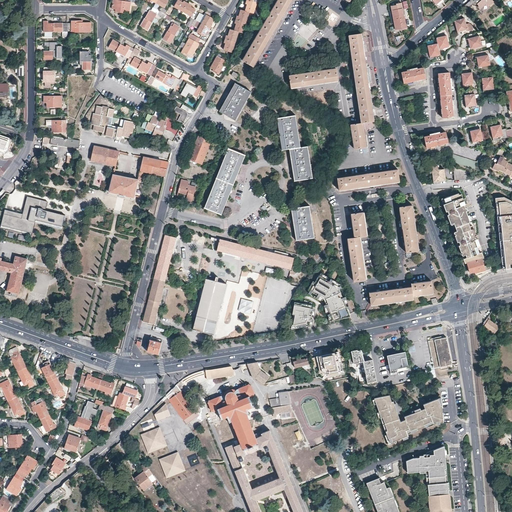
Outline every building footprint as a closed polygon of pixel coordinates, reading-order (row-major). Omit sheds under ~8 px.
[(120,0),(113,0),(113,1),(112,9),(119,10),(119,13),(129,14),(131,2),(137,2),(137,0),(123,0),(123,1),(120,1),(120,0)] [(182,11),(187,3),(184,1),(183,3),(180,2),(177,0),(174,6),(182,11)] [(284,14),(292,0),(277,0),(242,60),(253,67),(261,53),(269,39),(273,34),(278,25),(281,20),(284,14)] [(249,12),(253,14),(257,3),(247,0),(245,5),(247,5),(246,8),(245,11),(249,12)] [(471,0),(470,0),(465,4),(468,8),(473,4),(474,3),(471,0)] [(480,0),(474,5),(479,10),(485,5),(488,7),(494,2),(492,0),(480,0)] [(405,22),(404,20),(403,13),(402,2),(396,3),(396,5),(391,6),(392,12),(395,30),(399,29),(402,28),(405,28),(404,22),(405,22)] [(191,6),(187,3),(182,11),(187,14),(191,16),(195,10),(193,9),(190,7),(191,6)] [(465,4),(462,8),(467,14),(470,11),(468,8),(465,4)] [(161,16),(163,13),(159,10),(156,9),(154,7),(150,14),(148,13),(143,21),(141,26),(144,28),(148,30),(157,14),(161,17),(161,16)] [(253,17),(253,14),(249,12),(245,11),(240,10),(240,13),(239,16),(237,16),(236,20),(246,23),(247,18),(252,19),(253,17)] [(206,16),(202,24),(210,28),(212,24),(215,19),(213,18),(214,15),(206,11),(204,13),(206,15),(206,16)] [(206,16),(199,12),(195,20),(202,24),(206,16)] [(469,22),(467,22),(466,17),(456,19),(458,31),(467,29),(468,30),(474,28),(473,24),(469,22)] [(67,31),(67,23),(53,23),(48,23),(48,20),(43,20),(44,32),(48,31),(53,31),(62,31),(62,34),(67,34),(67,31)] [(199,29),(202,24),(195,20),(194,20),(191,25),(199,29)] [(238,32),(242,33),(246,23),(236,20),(234,24),(236,25),(235,28),(234,31),(238,32)] [(72,23),(67,23),(67,31),(72,31),(72,32),(91,32),(91,23),(80,23),(80,21),(75,21),(72,21),(72,23)] [(171,43),(180,27),(173,22),(166,35),(163,39),(171,43)] [(210,28),(202,24),(199,29),(197,32),(203,36),(205,34),(206,31),(208,32),(210,28)] [(225,39),(235,42),(238,32),(234,31),(230,29),(228,33),(227,36),(226,36),(225,39)] [(198,43),(197,43),(199,39),(190,33),(188,37),(189,38),(181,52),(184,54),(185,53),(191,56),(192,54),(198,43)] [(368,83),(366,67),(365,60),(363,44),(361,33),(349,35),(362,123),(358,123),(351,124),(354,149),(367,147),(363,123),(374,121),(372,106),(369,90),(368,83)] [(449,45),(446,34),(437,37),(438,44),(428,46),(430,57),(440,55),(439,47),(449,45)] [(481,38),(469,41),(472,51),(484,48),(481,38)] [(232,53),(235,42),(225,39),(224,43),(225,43),(224,47),(223,50),(232,53)] [(120,54),(128,58),(134,49),(126,44),(125,47),(121,44),(113,40),(108,47),(117,52),(120,54)] [(62,59),(62,46),(57,46),(57,42),(44,42),(44,46),(49,46),(49,48),(49,51),(44,51),(44,60),(53,60),(53,57),(56,57),(56,59),(62,59)] [(80,61),(82,61),(82,70),(91,70),(91,61),(91,55),(89,55),(89,48),(82,48),(82,51),(80,51),(80,61)] [(223,66),(225,61),(220,59),(217,56),(213,62),(210,68),(215,71),(215,72),(216,73),(219,74),(221,70),(223,66)] [(489,56),(478,59),(480,69),(491,66),(489,56)] [(130,64),(150,76),(156,66),(152,64),(148,62),(147,64),(134,57),(130,64)] [(54,83),(54,71),(56,71),(56,67),(44,67),(44,74),(44,81),(45,81),(45,86),(51,86),(51,83),(54,83)] [(336,68),(289,75),(291,88),(306,86),(323,83),(338,81),(336,68)] [(426,79),(424,68),(401,72),(404,83),(426,79)] [(156,79),(174,89),(175,88),(176,86),(180,80),(175,77),(172,75),(171,78),(168,76),(164,74),(158,71),(154,78),(156,79)] [(454,117),(450,72),(438,74),(443,118),(454,117)] [(475,84),(473,72),(463,74),(464,85),(475,84)] [(154,78),(150,76),(149,79),(146,83),(150,86),(151,84),(153,85),(156,79),(154,78)] [(494,88),(492,77),(482,78),(483,90),(494,88)] [(193,85),(180,78),(180,80),(176,86),(180,88),(188,92),(192,95),(197,97),(202,87),(198,85),(197,88),(193,85)] [(8,88),(9,83),(0,82),(0,92),(8,93),(8,88)] [(251,92),(235,83),(219,111),(236,120),(251,92)] [(477,105),(476,94),(465,95),(466,106),(477,105)] [(61,107),(61,95),(44,95),(44,99),(48,99),(48,102),(48,107),(61,107)] [(122,127),(107,124),(109,117),(112,117),(114,109),(108,108),(109,107),(102,105),(101,107),(96,106),(94,114),(93,113),(90,124),(93,125),(92,130),(102,132),(105,133),(105,135),(112,137),(113,134),(115,135),(115,136),(120,137),(121,136),(129,137),(130,132),(132,133),(134,122),(124,120),(122,127)] [(177,121),(182,123),(187,115),(186,112),(176,106),(173,111),(180,115),(177,121)] [(152,135),(161,139),(164,133),(163,133),(164,131),(165,130),(166,130),(168,126),(167,126),(168,123),(161,120),(161,118),(153,115),(150,122),(148,121),(145,129),(153,132),(152,135)] [(301,147),(296,115),(277,118),(282,150),(289,149),(294,181),(313,178),(308,146),(301,147)] [(66,132),(66,120),(52,120),(52,124),(52,133),(66,132)] [(508,138),(511,133),(511,129),(511,128),(506,130),(506,128),(501,129),(500,124),(490,127),(493,138),(507,135),(508,138)] [(482,133),(481,129),(470,131),(473,143),(483,140),(482,133)] [(448,143),(446,132),(424,137),(425,144),(426,147),(426,148),(448,143)] [(79,147),(80,140),(78,140),(73,139),(43,135),(42,142),(50,143),(50,144),(78,148),(79,147)] [(200,164),(210,141),(199,137),(194,147),(190,157),(189,159),(200,164)] [(10,142),(7,148),(14,151),(17,145),(10,142)] [(116,166),(119,152),(94,146),(91,160),(116,166)] [(245,155),(228,148),(204,208),(221,215),(245,155)] [(500,148),(496,153),(501,157),(505,151),(501,149),(500,148)] [(475,169),(478,162),(455,153),(453,160),(475,169)] [(486,153),(478,162),(484,167),(491,157),(486,153)] [(166,169),(168,162),(143,157),(138,180),(114,174),(110,192),(121,194),(135,197),(135,196),(142,197),(145,184),(141,183),(144,171),(165,176),(166,169)] [(505,173),(509,175),(511,168),(511,164),(507,162),(507,161),(504,160),(504,159),(499,157),(496,164),(494,163),(491,168),(498,171),(499,170),(505,173)] [(490,165),(488,163),(482,170),(484,172),(490,165)] [(470,178),(470,172),(454,165),(455,180),(470,178)] [(434,182),(445,181),(444,170),(439,170),(438,166),(432,167),(433,176),(434,182)] [(398,169),(337,178),(339,190),(400,181),(398,169)] [(191,202),(195,187),(187,185),(188,181),(181,179),(178,187),(177,192),(186,194),(185,200),(191,202)] [(465,255),(466,257),(482,251),(482,249),(479,250),(477,247),(480,246),(478,239),(475,240),(474,237),(477,236),(474,229),(471,230),(470,227),(469,223),(470,223),(466,211),(468,211),(467,208),(463,209),(462,206),(466,205),(465,204),(463,199),(461,194),(459,195),(459,194),(450,197),(444,199),(446,204),(444,205),(446,212),(448,212),(449,215),(448,216),(450,222),(453,221),(454,224),(457,231),(458,234),(455,235),(458,242),(459,242),(461,245),(459,246),(462,253),(464,252),(465,255)] [(65,215),(46,209),(44,209),(46,201),(28,196),(25,205),(23,215),(22,219),(4,214),(2,225),(32,233),(35,222),(35,219),(62,226),(65,215)] [(495,198),(502,265),(505,265),(505,269),(509,268),(509,265),(511,265),(511,268),(511,267),(511,201),(504,198),(499,198),(496,198),(495,198)] [(415,224),(412,205),(399,207),(406,252),(418,251),(415,224)] [(315,238),(310,206),(291,208),(296,241),(315,238)] [(6,210),(4,214),(22,219),(23,215),(6,210)] [(366,279),(360,237),(367,236),(363,212),(351,214),(354,237),(347,238),(353,281),(366,279)] [(62,229),(62,226),(35,219),(35,222),(62,229)] [(31,235),(32,233),(2,225),(1,227),(31,235)] [(153,324),(175,237),(164,235),(153,279),(142,321),(153,324)] [(293,258),(219,238),(216,250),(290,270),(293,258)] [(467,263),(482,259),(484,259),(482,253),(483,253),(482,251),(466,257),(466,258),(464,259),(465,263),(467,263)] [(0,269),(11,272),(9,280),(7,290),(19,293),(27,258),(15,255),(13,264),(0,260),(0,269)] [(477,273),(485,271),(482,259),(467,263),(470,273),(476,271),(477,273)] [(331,316),(332,320),(350,316),(349,313),(347,309),(350,308),(349,305),(346,306),(344,300),(346,299),(345,296),(343,297),(340,292),(338,286),(332,282),(333,279),(331,278),(329,281),(322,276),(323,274),(321,272),(319,275),(315,282),(310,290),(308,292),(310,294),(312,292),(317,295),(316,297),(318,298),(319,296),(324,299),(326,304),(324,305),(324,307),(327,306),(330,313),(327,314),(328,316),(331,316)] [(212,335),(224,283),(205,278),(193,329),(212,335)] [(340,284),(333,279),(332,282),(338,286),(340,292),(343,291),(340,284)] [(431,280),(411,283),(411,286),(369,292),(371,305),(386,303),(402,300),(413,299),(413,296),(433,293),(431,280)] [(251,313),(253,300),(240,299),(239,311),(251,313)] [(293,314),(290,329),(299,327),(300,322),(309,323),(312,305),(310,305),(308,305),(298,303),(297,306),(293,305),(291,314),(293,314)] [(501,325),(490,318),(486,324),(487,325),(495,330),(497,332),(501,325)] [(495,330),(487,325),(485,328),(493,333),(495,330)] [(429,341),(434,368),(429,368),(431,377),(436,376),(448,374),(447,365),(452,364),(447,337),(429,341)] [(157,353),(160,343),(149,340),(146,351),(157,353)] [(18,371),(27,367),(17,347),(10,350),(9,353),(11,358),(14,362),(18,371)] [(364,361),(361,350),(357,350),(357,349),(351,351),(351,352),(347,353),(350,364),(363,362),(364,361)] [(408,365),(404,350),(386,354),(390,372),(397,370),(396,367),(408,365)] [(340,353),(313,358),(315,366),(319,365),(320,372),(328,376),(344,373),(340,353)] [(302,365),(309,363),(308,357),(307,357),(306,355),(293,358),(294,361),(293,361),(295,367),(302,365)] [(377,382),(372,359),(364,361),(363,362),(368,384),(377,382)] [(42,368),(49,382),(57,377),(49,360),(44,363),(45,366),(42,368)] [(67,374),(73,375),(76,363),(69,360),(66,373),(67,374)] [(248,363),(254,378),(256,377),(265,383),(269,376),(267,375),(261,370),(258,362),(248,363)] [(235,375),(233,370),(232,366),(231,366),(206,370),(208,379),(235,375)] [(27,367),(18,371),(23,381),(25,386),(28,384),(30,387),(35,384),(27,367)] [(79,386),(89,389),(91,386),(98,388),(101,380),(91,376),(92,375),(88,373),(86,377),(82,376),(81,380),(79,386)] [(57,377),(49,382),(56,396),(59,394),(60,397),(66,394),(57,377)] [(0,388),(2,388),(8,401),(17,397),(9,380),(0,384),(0,388)] [(111,383),(101,380),(98,388),(108,392),(107,395),(111,396),(115,384),(112,382),(111,383)] [(230,422),(233,421),(242,444),(235,447),(234,444),(226,447),(251,511),(303,511),(270,430),(262,433),(263,435),(256,438),(246,415),(249,414),(247,408),(254,406),(253,405),(257,403),(254,395),(255,393),(251,384),(249,384),(235,390),(233,389),(231,389),(229,389),(228,390),(225,392),(224,395),(210,401),(209,403),(212,410),(214,412),(218,410),(221,418),(228,416),(230,422)] [(116,406),(126,409),(127,406),(125,405),(129,395),(134,397),(136,390),(125,386),(123,393),(121,392),(116,406)] [(197,411),(182,391),(170,400),(185,420),(189,417),(192,420),(195,417),(193,415),(197,411)] [(290,405),(288,391),(278,392),(279,398),(280,406),(290,404),(290,405)] [(392,402),(390,395),(375,399),(382,418),(383,417),(388,431),(387,432),(391,443),(409,436),(408,434),(412,432),(411,431),(418,429),(418,430),(426,427),(426,426),(425,424),(433,421),(434,423),(443,421),(442,397),(435,400),(424,404),(426,409),(427,411),(424,412),(423,410),(416,413),(406,418),(407,420),(402,422),(401,420),(396,406),(394,401),(392,402)] [(8,401),(15,415),(19,414),(20,416),(25,414),(17,397),(8,401)] [(41,418),(49,415),(45,405),(46,405),(44,401),(43,402),(41,398),(31,403),(33,407),(32,408),(34,413),(37,411),(41,418)] [(132,407),(134,407),(137,404),(138,405),(139,404),(140,403),(141,401),(139,400),(140,399),(135,398),(132,407)] [(280,406),(279,398),(270,399),(272,407),(280,406)] [(88,400),(80,418),(90,421),(93,414),(96,414),(98,409),(94,408),(96,404),(88,400)] [(111,407),(103,404),(102,406),(100,405),(99,409),(101,410),(101,409),(104,410),(100,421),(98,420),(95,427),(107,431),(114,408),(111,407)] [(167,404),(161,409),(165,419),(172,416),(167,404)] [(290,404),(280,406),(272,407),(274,415),(293,411),(290,405),(290,404)] [(161,409),(155,415),(158,422),(165,419),(161,409)] [(41,418),(47,431),(57,427),(55,424),(54,424),(49,415),(41,418)] [(75,426),(78,427),(79,426),(89,429),(92,421),(90,421),(80,418),(78,417),(75,426)] [(161,428),(142,435),(149,454),(168,447),(161,428)] [(22,434),(4,436),(4,447),(23,446),(22,434)] [(70,435),(66,446),(72,448),(71,450),(77,452),(81,438),(70,435)] [(434,451),(434,453),(430,454),(430,455),(424,456),(424,454),(420,455),(420,456),(413,457),(407,460),(408,472),(420,470),(420,472),(426,471),(425,469),(429,469),(430,483),(428,483),(429,491),(429,494),(428,494),(430,511),(452,511),(450,492),(449,492),(448,482),(446,481),(445,467),(447,467),(445,456),(444,445),(434,449),(434,451)] [(179,453),(160,460),(167,479),(186,472),(179,453)] [(17,472),(25,478),(27,475),(28,476),(34,466),(35,467),(38,462),(28,455),(22,465),(19,463),(18,465),(19,466),(15,472),(17,472)] [(52,469),(60,474),(66,463),(57,457),(53,464),(54,465),(52,469)] [(111,458),(101,467),(109,477),(115,472),(109,465),(114,461),(111,458)] [(146,463),(141,466),(145,471),(135,478),(144,490),(154,483),(149,476),(153,473),(146,463)] [(7,488),(17,495),(20,490),(19,490),(24,481),(23,481),(25,478),(17,472),(7,488)] [(379,477),(367,482),(378,511),(400,511),(390,486),(387,487),(384,481),(381,482),(379,477)] [(57,488),(51,494),(55,501),(66,492),(60,487),(57,488)] [(4,495),(0,501),(0,511),(4,511),(5,511),(7,511),(11,505),(13,507),(15,504),(12,502),(13,501),(4,495)]
